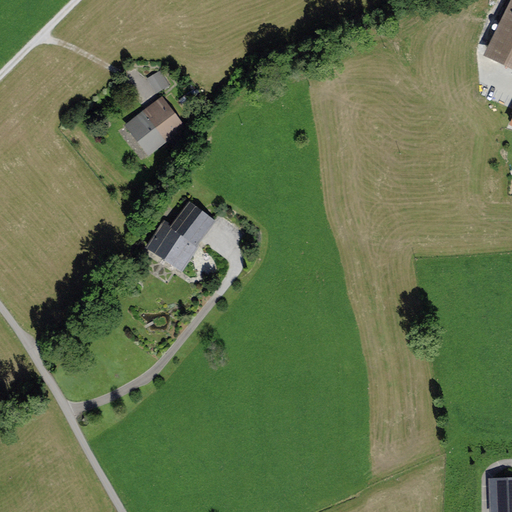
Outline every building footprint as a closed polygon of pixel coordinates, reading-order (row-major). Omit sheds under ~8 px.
[(511,0),(509,0),(499,21),(506,25),(491,56),(511,66),(511,0)] [(150,79),(158,91),(168,85),(160,73),(150,79)] [(182,128),(161,100),(127,126),(130,131),(133,129),(151,152),(182,128)] [(189,203),(172,226),(166,222),(150,245),(182,267),(197,245),(195,243),(213,222),(189,203)] [(511,511),(511,481),(492,482),(493,511),(511,511)]
